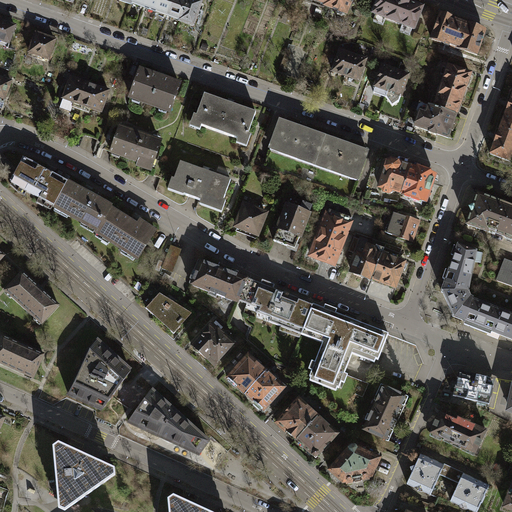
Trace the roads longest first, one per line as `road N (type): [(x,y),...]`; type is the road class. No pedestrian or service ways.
road 1 (residential): [(460,165),(0,0)]
road 2 (unclassified): [(335,511),(0,209)]
road 3 (residential): [(407,323),(246,262),(74,161),(0,134)]
road 4 (residential): [(266,511),(0,390)]
road 5 (residential): [(379,511),(449,342)]
road 6 (residential): [(460,165),(407,323)]
road 7 (residential): [(511,17),(460,165)]
